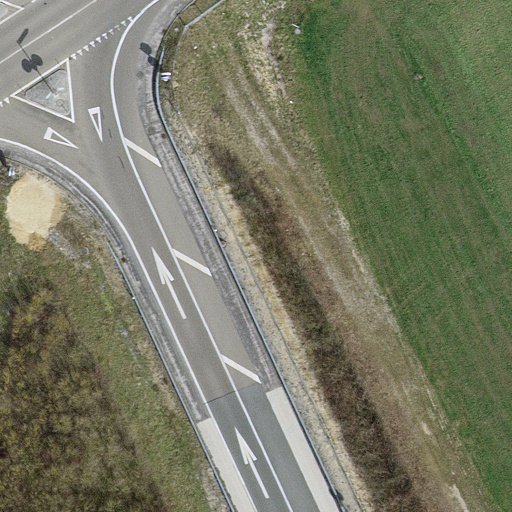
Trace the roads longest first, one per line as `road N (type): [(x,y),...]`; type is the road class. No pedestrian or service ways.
road 1 (motorway): [(273,511),(105,166)]
road 2 (motorway): [(105,166),(94,118),(89,4)]
